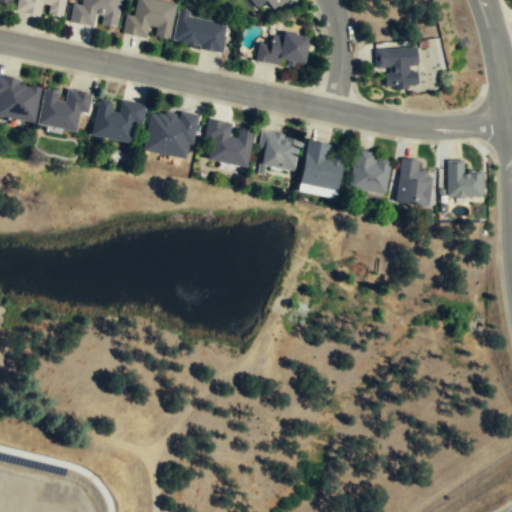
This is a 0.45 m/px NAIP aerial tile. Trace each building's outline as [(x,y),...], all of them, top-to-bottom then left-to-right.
[(46,17),(61,19),(64,0),(16,0),(14,13),(38,17),(40,6),(47,8),(46,17)] [(114,29),(119,0),(82,0),(81,6),(72,5),(68,23),(96,29),(96,26),(114,29)] [(174,4),(149,0),(136,0),(133,17),(124,15),(121,35),(149,39),(150,37),(168,41),(174,4)] [(248,0),(256,10),(265,3),(273,12),(288,0),(248,0)] [(372,0),(388,0),(392,34),(376,35),(362,37),(360,21),(375,20),(372,0)] [(222,53),(227,23),(176,14),(171,44),(222,53)] [(303,67),(306,37),(269,32),(268,44),(256,43),(254,61),(303,67)] [(373,68),(384,68),(384,88),(417,87),(416,47),(373,48),(373,68)] [(39,83),(0,75),(0,119),(32,125),(39,83)] [(89,93),(64,88),(64,92),(42,88),(35,127),(73,133),(76,112),(86,114),(89,93)] [(87,133),(126,142),(131,122),(138,123),(142,104),(118,99),(115,112),(108,111),(110,102),(95,98),(87,133)] [(195,117),(149,109),(141,152),(187,160),(195,117)] [(202,161),(245,168),(251,131),(233,128),(234,124),(209,120),(202,161)] [(299,137),(261,130),(255,165),(292,172),(299,137)] [(296,189),(334,197),(342,158),(325,155),(327,143),(306,139),(296,189)] [(390,157),(353,150),(346,188),(383,195),(390,157)] [(416,171),(417,159),(399,157),(394,202),(431,206),(434,173),(416,171)] [(445,198),(481,198),(481,172),(462,172),(462,160),(445,160),(445,198)]
